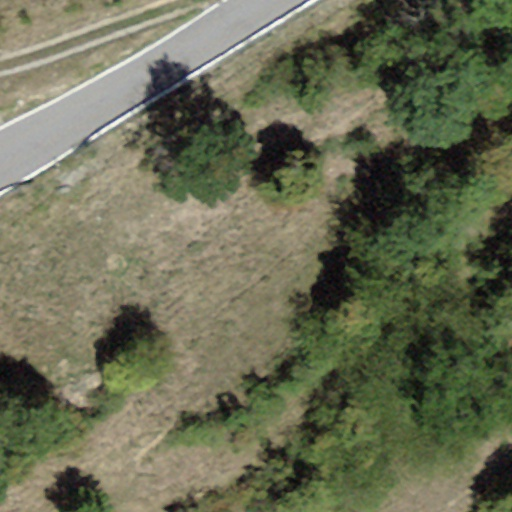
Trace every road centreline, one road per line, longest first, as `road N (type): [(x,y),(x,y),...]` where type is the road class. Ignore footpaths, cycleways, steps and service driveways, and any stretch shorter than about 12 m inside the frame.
road 1 (unclassified): [(0,158),(264,0)]
road 2 (track): [(250,8),(190,9),(0,74)]
